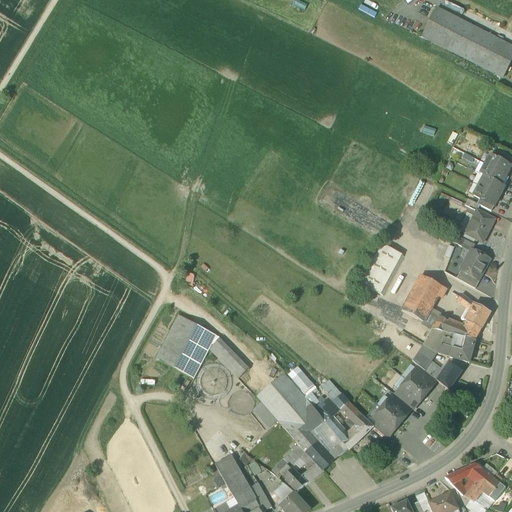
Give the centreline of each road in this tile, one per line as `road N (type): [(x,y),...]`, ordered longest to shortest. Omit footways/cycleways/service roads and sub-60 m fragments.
road 1 (track): [(0,158),(163,274),(167,283),(122,384)]
road 2 (track): [(354,300),(192,199),(167,283)]
road 3 (tertiary): [(474,432),(500,380),(511,252)]
road 4 (tertiary): [(339,511),(442,463),(474,432)]
road 5 (residential): [(188,511),(122,384)]
road 6 (track): [(0,104),(64,0)]
